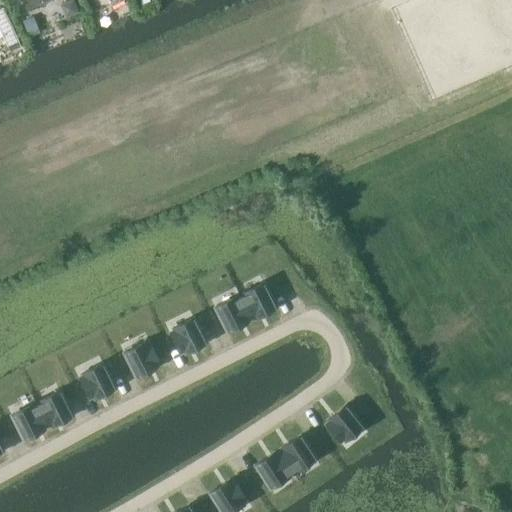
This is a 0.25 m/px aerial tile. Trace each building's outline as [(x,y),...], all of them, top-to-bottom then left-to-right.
[(367,0),(415,96),(448,80),(416,14),(408,0),(367,0)] [(224,290),(202,300),(222,334),(247,321),(244,316),(250,312),(256,317),(283,304),(263,272),(240,284),(236,286),(231,288),(224,290)] [(174,329),(163,333),(169,348),(170,352),(173,358),(191,350),(204,341),(192,317),(173,326),(174,329)] [(141,341),(122,351),(134,376),(158,362),(155,357),(148,345),(147,342),(142,343),(141,341)] [(81,374),(79,377),(84,386),(87,385),(92,394),(114,384),(102,360),(80,370),(81,374)] [(29,403),(8,413),(14,423),(20,438),(28,433),(40,425),(36,419),(44,416),(49,423),(69,413),(57,389),(37,399),(39,403),(31,407),(29,403)] [(346,401),(323,416),(342,444),(365,428),(346,401)] [(283,450),(279,452),(291,471),(295,468),(297,471),(316,458),(300,435),(281,447),(283,450)] [(274,452),(255,464),(270,488),(289,475),(288,473),(291,471),(279,452),(275,454),(274,452)] [(229,480),(209,492),(222,511),(229,511),(243,503),(242,501),(246,499),(234,480),(230,482),(229,480)]
